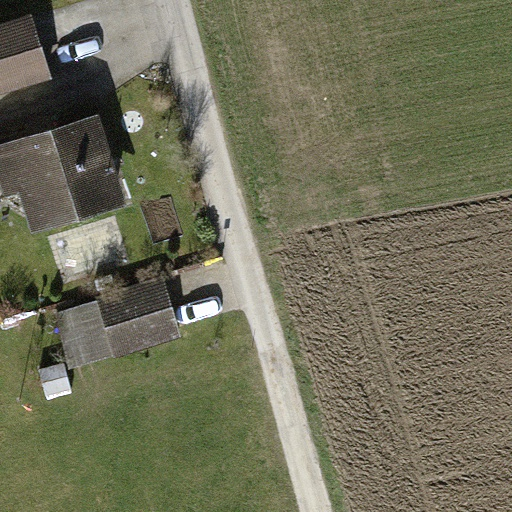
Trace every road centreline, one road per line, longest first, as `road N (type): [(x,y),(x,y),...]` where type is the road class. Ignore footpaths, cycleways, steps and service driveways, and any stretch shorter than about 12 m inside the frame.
road 1 (residential): [(160,0),(254,314)]
road 2 (track): [(313,511),(254,314)]
